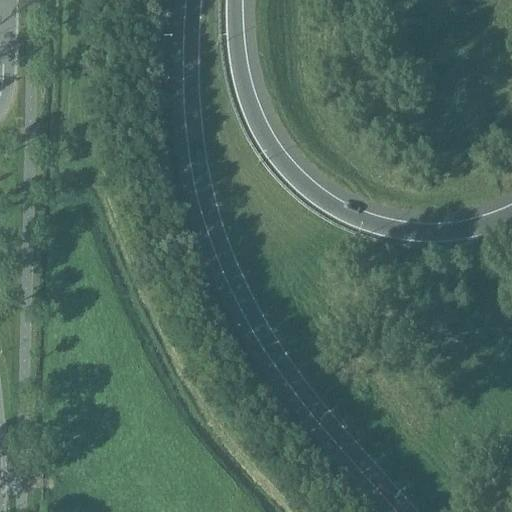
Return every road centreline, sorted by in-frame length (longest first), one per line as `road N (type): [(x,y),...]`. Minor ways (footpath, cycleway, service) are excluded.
road 1 (motorway): [(192,0),(194,138),(208,212),(232,274),(304,389),(407,511)]
road 2 (motorway): [(511,213),(442,232),(395,229),(346,214),(313,192),(286,166),(248,102),(235,0)]
